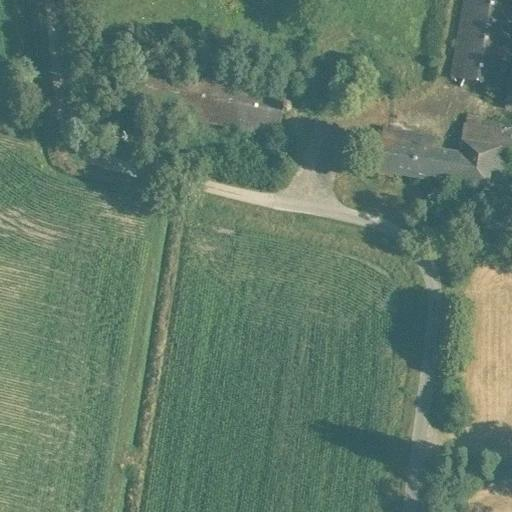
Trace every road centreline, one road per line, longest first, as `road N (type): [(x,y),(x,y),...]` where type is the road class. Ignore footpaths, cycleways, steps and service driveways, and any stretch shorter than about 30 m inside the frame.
road 1 (unclassified): [(411,511),(432,342),(434,283),(421,250),(349,215),(275,200)]
road 2 (track): [(275,200),(111,164),(87,150),(65,101),(54,0)]
